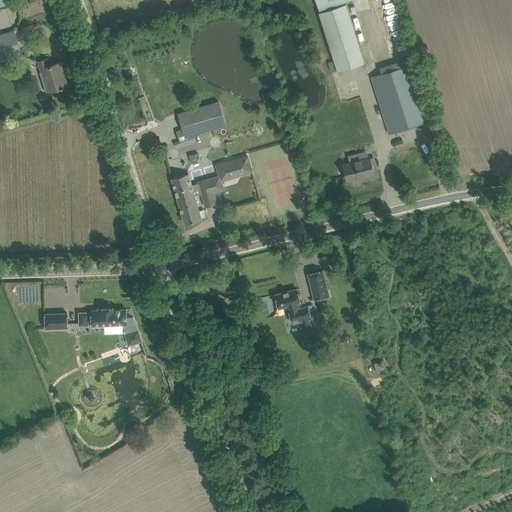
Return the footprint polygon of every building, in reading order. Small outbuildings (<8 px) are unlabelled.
[(315,0),(319,10),(350,0),(315,0)] [(364,62),(346,3),(319,12),(337,71),(364,62)] [(19,45),(10,48),(5,33),(4,34),(0,35),(0,61),(12,57),(13,57),(22,54),(19,45)] [(46,92),(63,87),(67,86),(64,77),(62,77),(60,70),(61,69),(59,62),(49,66),(47,59),(38,62),(41,72),(40,72),(46,92)] [(429,120),(426,111),(411,65),(371,77),(389,133),(429,120)] [(274,90),(264,94),(267,103),(278,99),(274,90)] [(180,141),(194,137),(194,135),(226,126),(219,102),(178,114),(183,130),(177,132),(180,141)] [(360,155),(359,154),(357,154),(355,154),(354,154),(352,155),(351,156),(350,157),(350,159),(350,161),(350,162),(349,163),(343,164),(345,171),(347,181),(374,174),(373,170),(372,165),(371,164),(370,157),(368,158),(363,159),(362,157),(361,156),(360,155)] [(219,175),(221,180),(252,172),(247,156),(216,165),(219,175)] [(192,185),(188,174),(172,179),(177,199),(194,194),(195,196),(202,194),(199,183),(192,185)] [(224,189),(221,180),(219,175),(204,180),(204,181),(199,183),(202,194),(202,195),(213,192),(224,189)] [(216,203),(213,192),(202,195),(205,206),(216,203)] [(201,218),(195,196),(194,194),(177,199),(184,223),(201,218)] [(323,270),(308,274),(314,299),(329,296),(323,270)] [(297,288),(275,294),(279,307),(286,305),(288,311),(290,311),(293,323),(311,318),(308,305),(307,305),(303,306),(302,300),(300,301),(299,295),(297,288)] [(88,312),(79,312),(79,325),(92,324),(106,324),(107,325),(108,326),(110,326),(111,326),(113,325),(114,324),(123,324),(125,329),(125,330),(124,330),(124,332),(125,332),(126,332),(126,333),(126,334),(125,334),(129,344),(141,340),(138,330),(134,318),(126,317),(126,309),(113,309),(113,307),(103,307),(98,308),(98,310),(91,310),(91,312),(88,312)] [(67,313),(45,314),(45,328),(67,328),(67,313)]
